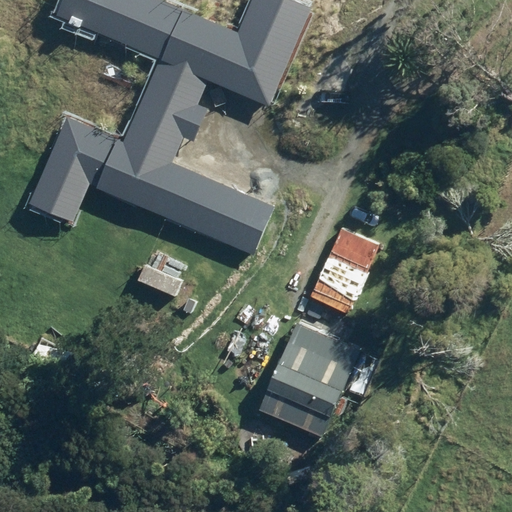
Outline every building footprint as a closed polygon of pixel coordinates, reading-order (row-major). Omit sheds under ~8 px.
[(295,37),(247,16),(226,63),(132,22),(111,71),(159,92),(142,129),(192,151),(209,113),(254,132),(295,37)] [(115,184),(98,223),(142,243),(160,204),(115,184)] [(365,217),(359,230),(390,245),(404,215),(367,197),(359,214),(365,217)] [(331,252),(370,270),(382,244),(342,226),(331,252)] [(188,264),(154,249),(141,282),(162,291),(160,298),(192,311),(203,286),(182,277),(188,264)] [(311,297),(351,314),(370,270),(331,252),(311,297)] [(300,309),(260,397),(333,430),(373,341),(300,309)] [(250,335),(230,327),(219,354),(238,363),(250,335)] [(94,360),(48,331),(33,354),(98,395),(108,379),(89,367),(94,360)]
